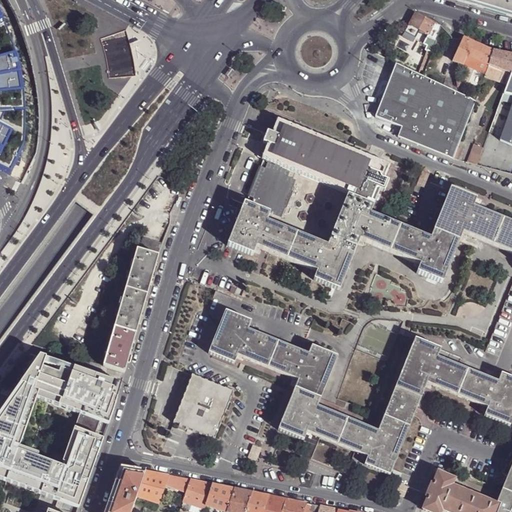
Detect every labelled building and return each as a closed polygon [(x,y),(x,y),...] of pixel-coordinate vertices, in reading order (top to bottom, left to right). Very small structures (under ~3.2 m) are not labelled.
[(511,0),(455,0),(511,16),(511,0)] [(428,36),(428,35),(437,38),(441,27),(434,24),(416,14),(409,26),(405,32),(415,37),(418,31),(428,36)] [(0,170),(7,173),(21,146),(22,95),(13,54),(0,28),(0,170)] [(425,44),(429,46),(422,64),(427,66),(434,47),(437,38),(428,35),(428,36),(425,44)] [(471,41),(463,38),(452,61),(459,64),(463,65),(467,57),(488,65),(493,52),(483,47),(471,41)] [(511,55),(500,53),(493,52),(488,65),(485,74),(484,76),(500,82),(505,71),(510,73),(511,70),(511,55)] [(485,74),(488,65),(467,57),(463,65),(485,74)] [(476,99),(396,66),(376,119),(402,129),(399,138),(454,160),(458,149),(476,99)] [(511,70),(510,73),(503,91),(511,93),(511,102),(500,140),(511,145),(511,70)] [(262,164),(264,164),(372,203),(377,190),(382,192),(386,181),(381,179),(387,166),(277,124),(271,139),(262,164)] [(262,164),(271,139),(266,138),(256,162),(262,164)] [(473,145),(466,163),(475,165),(482,148),(473,145)] [(458,149),(454,160),(459,161),(463,150),(458,149)] [(367,214),(372,203),(264,164),(247,206),(244,205),(227,246),(252,256),(256,248),(316,272),(313,280),(337,290),(356,240),(417,265),(415,273),(439,283),(460,233),(511,253),(511,223),(471,207),(474,199),(448,189),(428,239),(367,214)] [(422,172),(419,179),(426,182),(429,175),(422,172)] [(160,256),(162,250),(163,244),(144,239),(140,250),(160,256)] [(155,273),(160,256),(140,250),(138,249),(127,288),(149,295),(155,273)] [(144,309),(149,295),(127,288),(116,327),(137,334),(144,309)] [(292,388),(318,398),(335,356),(309,346),(306,354),(248,331),(251,323),(225,312),(208,354),(234,364),(237,356),(295,380),(292,388)] [(116,327),(105,366),(108,367),(125,373),(126,373),(135,341),(137,334),(116,327)] [(393,387),(419,398),(427,384),(487,408),(484,416),(510,426),(511,420),(511,379),(501,375),(498,383),(434,360),(437,352),(412,341),(393,387)] [(0,511),(0,477),(81,508),(103,442),(73,430),(61,463),(16,447),(37,397),(109,425),(122,385),(34,358),(0,410),(0,511)] [(192,374),(173,422),(179,424),(178,426),(207,437),(208,436),(214,438),(233,391),(192,374)] [(388,474),(419,398),(393,387),(375,433),(365,458),(363,464),(388,474)] [(314,408),(318,398),(292,388),(276,430),(301,440),(304,434),(314,408)] [(375,433),(314,408),(304,434),(365,458),(375,433)] [(255,446),(250,459),(258,462),(263,449),(255,446)] [(511,511),(511,458),(504,477),(506,478),(496,503),(498,504),(495,511),(511,511)] [(116,483),(106,511),(133,511),(134,510),(138,497),(147,471),(140,470),(122,467),(116,483)] [(160,504),(166,487),(174,490),(179,477),(162,474),(147,471),(138,497),(160,504)] [(444,511),(494,511),(497,506),(451,487),(454,480),(437,474),(422,510),(426,511),(440,511),(441,511),(444,511)] [(203,482),(191,480),(183,502),(205,509),(206,506),(213,484),(203,482)] [(223,486),(213,484),(206,506),(223,511),(227,511),(235,488),(223,486)] [(399,484),(395,494),(402,497),(406,487),(399,484)] [(243,490),(235,488),(227,511),(246,511),(253,492),(243,490)] [(260,493),(253,492),(246,511),(264,511),(270,495),(260,493)] [(278,497),(270,495),(264,511),(282,511),(287,498),(278,497)] [(307,502),(287,498),(282,511),(313,511),(316,504),(307,502)]
